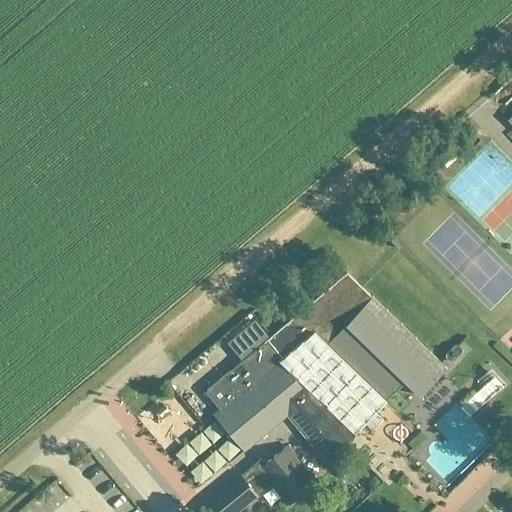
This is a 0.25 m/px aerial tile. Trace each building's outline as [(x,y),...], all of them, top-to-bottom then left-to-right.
[(511,167),(492,147),(451,188),(500,237),(511,224),(511,167)] [(325,462),(345,444),(345,443),(386,400),(403,383),(419,397),(446,369),(345,274),(270,338),(242,361),(205,392),(221,410),(214,416),(244,452),(286,416),(325,462)] [(228,345),(242,361),(270,338),(256,321),(228,345)] [(462,350),(458,346),(455,346),(446,355),(446,358),(450,362),(453,362),(462,353),(462,350)] [(231,462),(240,453),(231,443),(221,452),(231,462)] [(191,468),(200,454),(187,446),(178,459),(191,468)] [(204,505),(210,511),(238,511),(256,497),(255,495),(270,482),(289,505),(316,482),(286,447),(264,465),(260,461),(240,478),(239,476),(204,505)]
